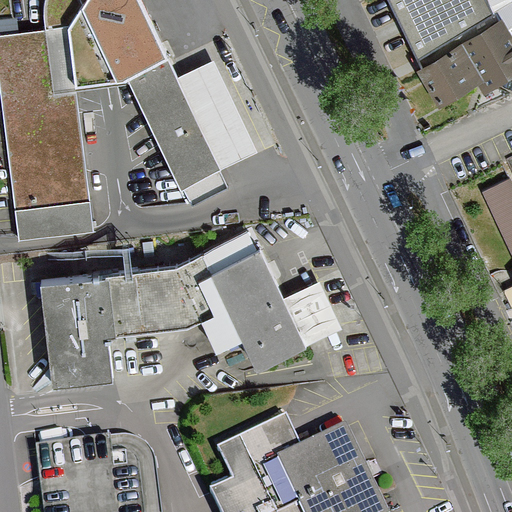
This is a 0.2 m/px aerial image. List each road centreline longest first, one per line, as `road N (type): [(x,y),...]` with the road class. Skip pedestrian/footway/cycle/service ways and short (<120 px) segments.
road 1 (residential): [(511,365),(340,0)]
road 2 (primary): [(366,177),(375,224),(500,511)]
road 3 (primary): [(511,446),(399,212),(366,177)]
road 4 (primary): [(366,177),(282,0)]
